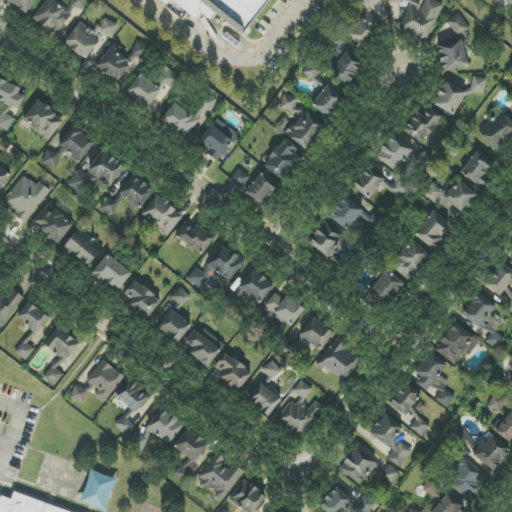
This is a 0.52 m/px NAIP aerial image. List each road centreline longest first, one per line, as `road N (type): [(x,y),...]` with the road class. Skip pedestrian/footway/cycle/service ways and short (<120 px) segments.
road 1 (residential): [(0,44),(45,70),(411,354)]
road 2 (residential): [(0,237),(309,486),(333,454)]
road 3 (residential): [(333,454),(511,230)]
road 4 (residential): [(283,252),(423,73)]
